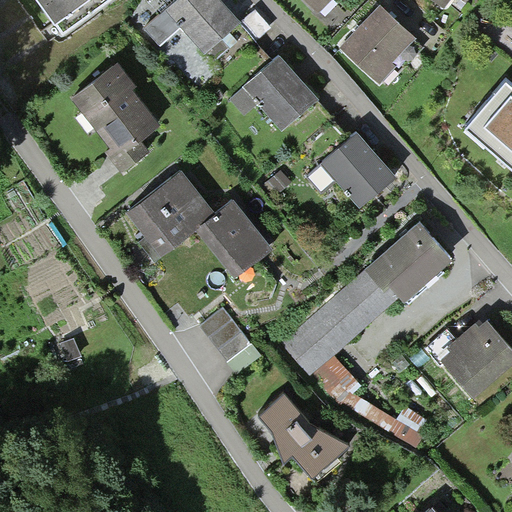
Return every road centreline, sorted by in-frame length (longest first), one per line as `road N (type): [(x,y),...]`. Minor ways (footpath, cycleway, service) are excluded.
road 1 (residential): [(290,511),(246,464),(30,139)]
road 2 (residential): [(511,279),(253,0)]
